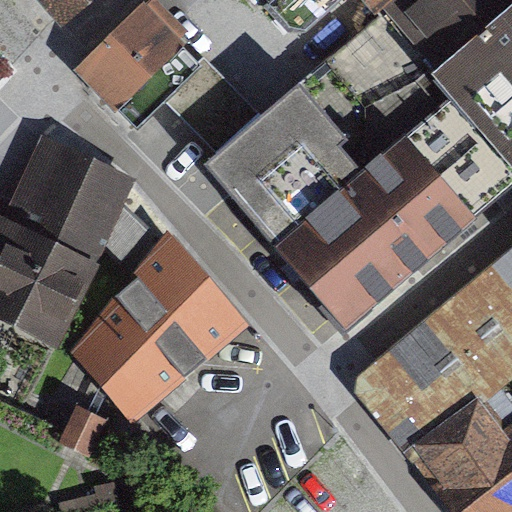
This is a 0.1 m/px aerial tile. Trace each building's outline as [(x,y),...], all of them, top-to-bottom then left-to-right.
[(105,0),(54,0),(76,25),(105,0)] [(406,8),(416,0),(289,0),(284,5),(305,27),(319,30),(357,0),(379,0),(391,14),(406,8)] [(511,148),(511,0),(416,0),(406,8),(461,70),(451,78),(483,114),(511,148)] [(159,5),(93,67),(150,127),(179,99),(217,63),(215,60),(159,5)] [(0,97),(28,65),(0,34),(0,97)] [(273,113),(218,57),(215,60),(217,63),(179,99),(230,154),(273,113)] [(204,177),(353,345),(511,206),(511,148),(483,114),(399,188),(372,157),(384,146),(321,75),(230,154),(204,177)] [(0,310),(69,342),(146,173),(57,133),(21,213),(14,210),(0,239),(0,310)] [(264,324),(184,232),(86,351),(116,383),(105,409),(91,404),(75,442),(104,455),(129,399),(149,421),(264,324)] [(503,396),(511,388),(511,262),(364,385),(415,448),(493,385),(503,396)] [(511,511),(511,407),(503,396),(493,385),(415,448),(467,511),(511,511)]
